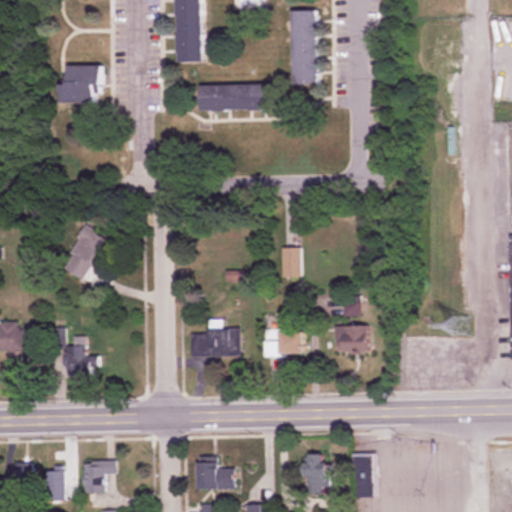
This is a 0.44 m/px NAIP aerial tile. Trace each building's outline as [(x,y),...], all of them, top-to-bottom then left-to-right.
[(205,62),(204,0),(178,0),(179,63),(205,62)] [(295,12),(295,84),(320,84),(320,12),(295,12)] [(102,66),(69,66),(69,84),(64,84),(64,104),(102,104),(102,66)] [(203,85),(203,110),(275,110),(275,85),(203,85)] [(112,242),(88,226),(62,266),(86,282),(112,242)] [(302,278),(302,248),(284,248),(284,278),(302,278)] [(0,352),(16,353),(16,365),(39,365),(39,328),(19,328),(19,324),(0,324),(0,352)] [(371,327),(336,327),(336,353),(371,353),(371,327)] [(242,328),(210,328),(210,333),(193,334),(193,357),(242,357),(242,328)] [(65,349),(65,329),(50,329),(50,349),(65,349)] [(307,332),(281,332),(281,356),(307,356),(307,332)] [(69,346),(70,381),(97,380),(96,357),(87,357),(87,337),(74,337),(74,345),(69,346)] [(307,494),(330,494),(330,464),(325,464),(325,455),(307,455),(307,494)] [(377,455),(355,455),(355,498),(377,498),(377,455)] [(118,475),(118,461),(85,461),(85,493),(106,493),(106,475),(118,475)] [(198,461),(198,491),(237,491),(237,470),(219,470),(219,461),(198,461)] [(33,464),(16,464),(16,494),(33,494),(33,464)] [(65,502),(65,472),(46,472),(46,502),(65,502)]
